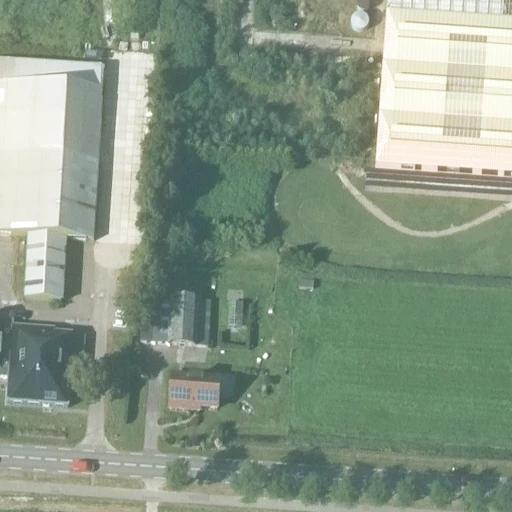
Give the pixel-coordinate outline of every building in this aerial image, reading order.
[(511,0),(380,0),(369,169),(511,178),(511,0)] [(0,236),(27,238),(66,240),(93,242),(102,92),(103,72),(0,64),(0,236)] [(66,240),(27,238),(23,302),(62,305),(66,240)] [(299,282),(298,290),(313,291),(313,283),(299,282)] [(144,345),(207,348),(210,349),(213,306),(201,305),(202,295),(173,293),(172,308),(146,306),(144,345)] [(0,325),(0,381),(8,382),(9,370),(11,330),(1,325),(0,325)] [(11,330),(9,370),(6,405),(69,410),(70,384),(80,385),(83,339),(54,337),(54,333),(11,330)] [(220,412),(221,379),(171,378),(170,414),(202,415),(202,411),(220,412)]
